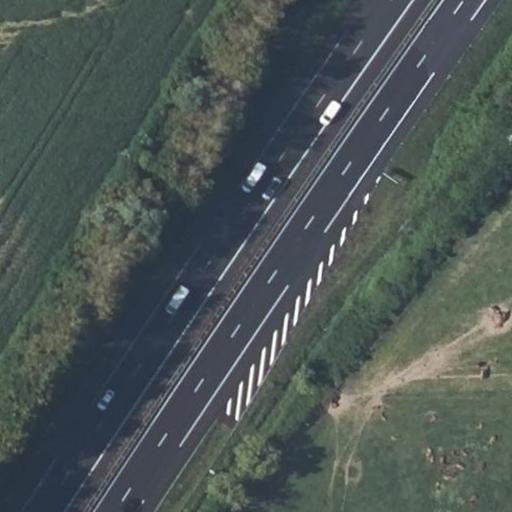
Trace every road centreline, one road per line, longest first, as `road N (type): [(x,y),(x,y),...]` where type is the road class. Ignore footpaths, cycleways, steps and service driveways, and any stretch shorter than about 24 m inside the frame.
road 1 (motorway): [(116,511),(466,0)]
road 2 (motorway): [(392,0),(44,511)]
